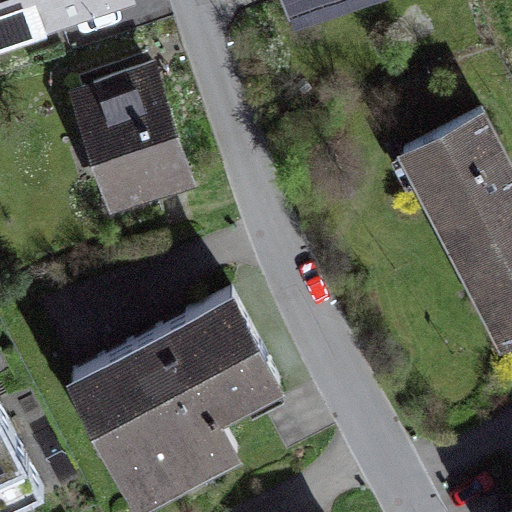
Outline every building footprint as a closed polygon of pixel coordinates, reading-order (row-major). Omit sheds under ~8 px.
[(0,0),(0,32),(100,0),(0,0)] [(337,0),(291,0),(296,13),(337,0)] [(156,53),(79,76),(114,192),(191,169),(156,53)] [(511,326),(511,159),(482,102),(411,140),(509,328),(511,326)] [(279,371),(235,284),(77,363),(141,490),(235,442),(215,403),(279,371)] [(0,404),(0,494),(38,474),(0,404)]
